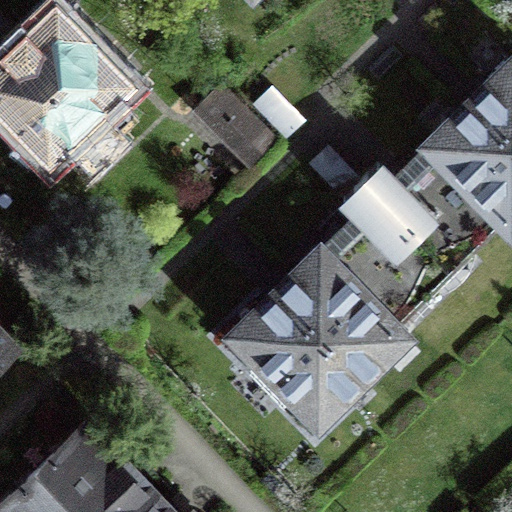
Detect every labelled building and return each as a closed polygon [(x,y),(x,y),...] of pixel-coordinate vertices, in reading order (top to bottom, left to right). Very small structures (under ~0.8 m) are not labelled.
[(123,82),(56,12),(31,36),(24,36),(8,49),(8,58),(0,65),(0,98),(51,151),(123,82)] [(511,54),(426,138),(437,149),(401,184),(377,160),(343,193),(366,217),(330,253),(319,241),(231,328),(318,417),(406,331),(396,320),(429,288),(421,280),(463,239),(471,248),(503,217),(511,226),(511,54)] [(220,87),(198,108),(215,126),(237,105),(220,87)] [(0,349),(9,341),(0,331),(0,349)] [(86,421),(0,502),(0,509),(2,511),(179,511),(171,503),(167,507),(86,421)]
